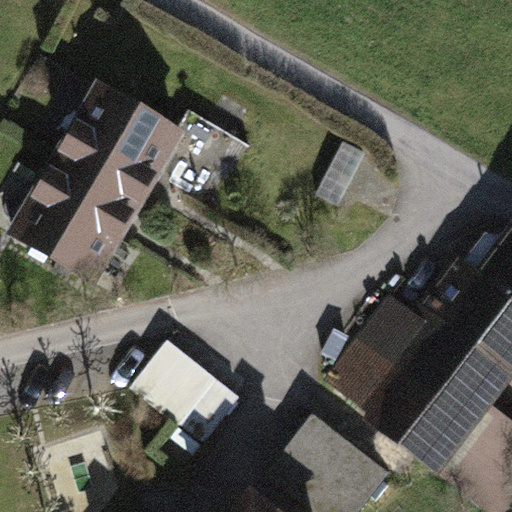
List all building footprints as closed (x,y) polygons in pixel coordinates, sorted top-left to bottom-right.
[(192,132),(121,90),(29,246),(100,288),(192,132)] [(403,292),(328,390),(449,482),(511,399),(511,258),(456,332),(403,292)] [(249,402),(175,344),(136,393),(209,452),(249,402)] [(268,471),(315,511),(364,511),(395,477),(319,412),(268,471)] [(289,511),(268,494),(253,511),(289,511)]
